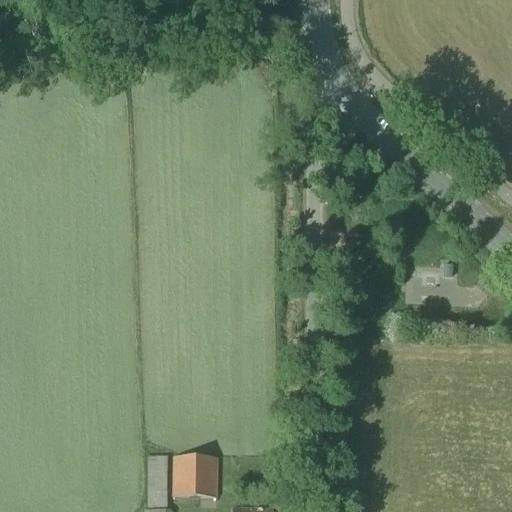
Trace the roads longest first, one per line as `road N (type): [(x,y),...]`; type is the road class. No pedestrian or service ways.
road 1 (unclassified): [(313,511),(314,153),(345,104)]
road 2 (secondary): [(511,252),(345,104)]
